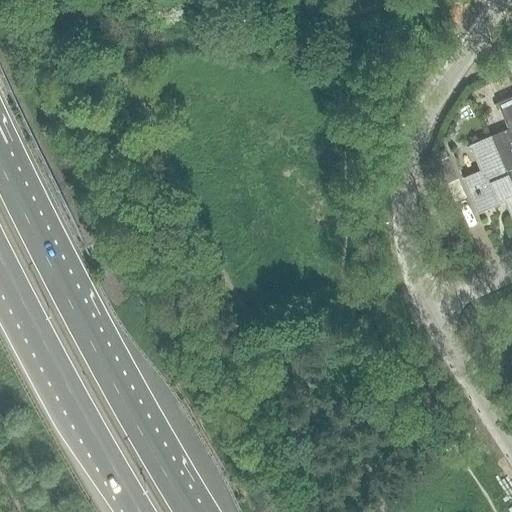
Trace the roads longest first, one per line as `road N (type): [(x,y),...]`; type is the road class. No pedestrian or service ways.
road 1 (trunk): [(188,511),(0,163)]
road 2 (tertiary): [(420,306),(396,206),(404,162),(427,103),(504,0)]
road 3 (motorway): [(0,260),(139,511)]
road 4 (tertiary): [(511,452),(420,306)]
